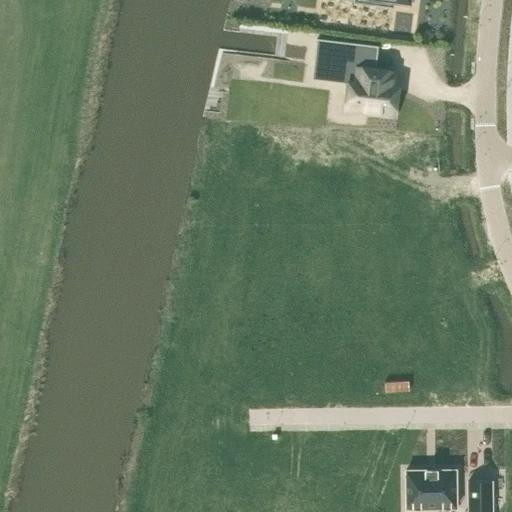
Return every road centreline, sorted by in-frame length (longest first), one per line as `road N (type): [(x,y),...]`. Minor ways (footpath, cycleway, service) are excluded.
road 1 (residential): [(511,411),(257,415)]
road 2 (residential): [(491,0),(484,152)]
road 3 (residential): [(484,152),(511,269)]
